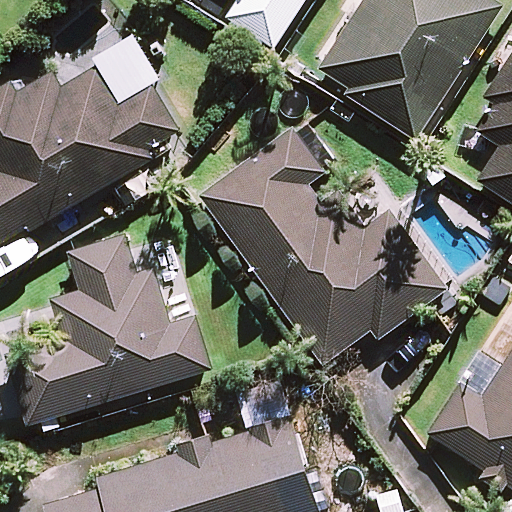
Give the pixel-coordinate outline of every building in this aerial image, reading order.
[(303,0),(234,0),(226,13),(275,44),(303,0)] [(361,0),(319,64),(347,83),(343,89),(416,137),(504,3),(500,0),(361,0)] [(98,61),(120,100),(155,79),(161,75),(134,29),(93,53),(98,61)] [(511,48),(469,116),(502,138),(477,177),(511,199),(511,48)] [(120,100),(98,61),(62,82),(53,67),(18,87),(12,77),(0,83),(0,239),(27,224),(30,228),(154,156),(148,145),(182,125),(155,79),(120,100)] [(338,185),(322,196),(310,180),(327,168),(293,122),(199,191),(324,361),(371,327),(378,336),(448,285),(390,206),(374,217),(366,223),(338,185)] [(138,267),(127,230),(69,247),(81,286),(51,295),(62,333),(7,350),(28,420),(211,365),(195,310),(170,318),(154,263),(138,267)] [(511,347),(502,363),(483,392),(460,378),(427,428),(484,465),(479,472),(504,488),(508,481),(511,483),(511,347)] [(480,348),(460,378),(483,392),(502,363),(480,348)] [(100,483),(109,511),(285,511),(278,489),(311,478),(292,415),(283,417),(282,413),(247,424),(248,428),(214,438),(211,429),(178,439),(181,449),(98,474),(100,483)] [(47,511),(109,511),(100,483),(44,500),(47,511)]
